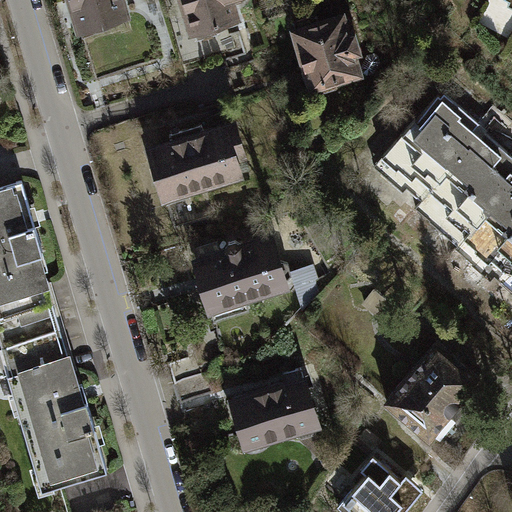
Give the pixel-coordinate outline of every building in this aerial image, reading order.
[(71,0),(82,34),(106,27),(104,19),(125,13),(121,0),(71,0)] [(183,0),(195,37),(220,29),(218,21),(235,16),(231,2),(236,0),(183,0)] [(283,30),(303,92),(367,71),(347,10),(283,30)] [(440,87),(373,165),(403,191),(406,187),(421,200),(415,207),(458,243),(454,247),(490,278),(494,274),(511,290),(511,300),(511,302),(511,170),(511,169),(511,167),(511,154),(484,130),(481,134),(473,127),(479,121),(440,87)] [(180,138),(150,147),(167,201),(191,194),(188,186),(238,170),(234,154),(242,152),(233,122),(204,131),(202,124),(178,131),(180,138)] [(0,330),(3,342),(61,325),(49,282),(47,282),(37,251),(41,250),(20,180),(0,186),(0,330)] [(226,249),(197,258),(214,316),(247,306),(243,293),(284,281),(290,274),(288,262),(278,260),(271,236),(241,244),(238,240),(232,240),(226,243),(226,249)] [(73,366),(61,325),(3,342),(0,342),(0,348),(13,392),(19,391),(23,404),(18,405),(37,467),(46,464),(51,483),(108,466),(87,397),(81,399),(71,366),(73,366)] [(436,338),(386,397),(429,434),(480,376),(436,338)] [(286,381),(231,397),(245,443),(292,430),(292,433),(301,437),(316,433),(318,425),(301,366),(283,371),(286,381)] [(368,470),(336,505),(344,511),(351,511),(354,509),(357,511),(400,511),(424,487),(407,471),(401,477),(373,452),(362,465),(368,470)]
